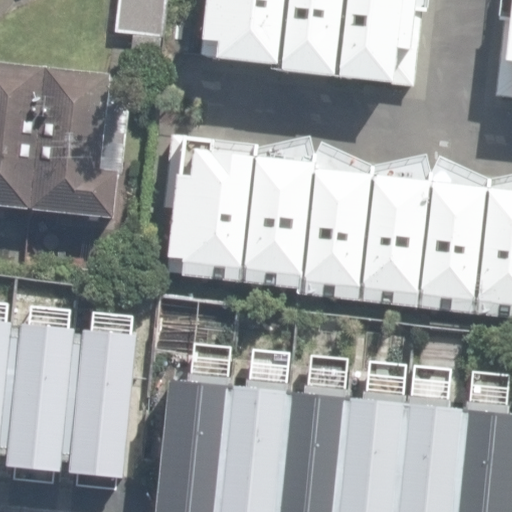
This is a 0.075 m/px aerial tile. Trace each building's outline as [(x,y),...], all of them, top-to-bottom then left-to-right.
[(171,0),(114,0),(110,37),(129,39),(126,68),(162,73),(171,0)] [(428,0),(208,0),(201,60),(418,87),(428,0)] [(511,0),(499,0),(489,97),(511,99),(511,0)] [(94,171),(102,75),(0,66),(0,206),(119,217),(123,173),(94,171)] [(511,187),(183,144),(168,268),(511,314),(511,187)] [(145,323),(0,310),(0,475),(127,489),(145,323)] [(511,511),(511,396),(160,363),(145,511),(511,511)]
